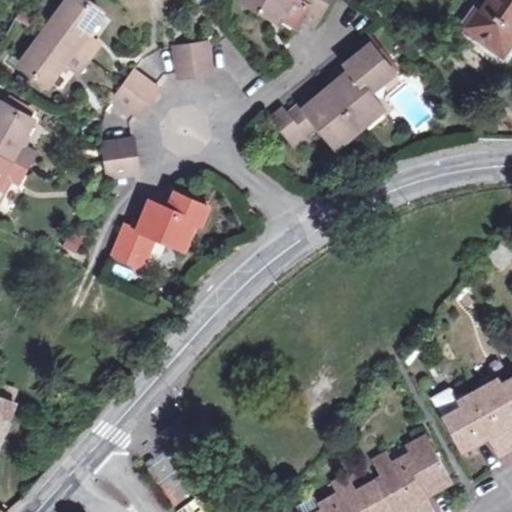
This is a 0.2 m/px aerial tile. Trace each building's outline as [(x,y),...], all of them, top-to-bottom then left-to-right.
[(71,0),(50,27),(92,60),(102,47),(85,33),(101,12),(85,0),(71,0)] [(311,27),(316,19),(327,0),(244,0),(242,4),(269,19),(280,0),(289,0),(303,7),(296,19),(311,27)] [(511,0),(482,0),(466,23),(501,47),(511,32),(511,0)] [(92,60),(50,27),(20,66),(45,84),(64,61),(81,74),(92,60)] [(355,71),(332,89),(360,126),(384,107),(367,84),(378,75),(383,81),(396,71),(371,39),(358,49),(363,55),(350,65),(355,71)] [(206,46),(191,48),(196,80),(211,77),(206,46)] [(196,80),(191,48),(176,50),(181,83),(196,80)] [(133,75),(125,86),(151,106),(159,96),(133,75)] [(140,120),(151,106),(125,86),(114,100),(140,120)] [(335,144),(360,126),(332,89),(308,107),(303,101),(291,110),(286,104),(272,114),(298,147),(311,137),(306,131),(318,122),(335,144)] [(0,115),(0,156),(26,173),(34,160),(17,149),(32,126),(5,107),(0,115)] [(102,147),(105,164),(136,158),(134,141),(102,147)] [(17,188),(26,173),(0,156),(0,178),(17,188)] [(138,174),(136,158),(105,164),(107,178),(138,174)] [(155,206),(143,234),(129,228),(114,262),(145,274),(159,241),(183,251),(195,224),(206,228),(212,211),(182,199),(175,216),(155,206)] [(511,378),(501,385),(498,379),(458,401),(462,407),(440,420),(461,456),(487,442),(494,454),(511,443),(511,432),(510,428),(511,427),(511,378)] [(0,448),(19,405),(0,397),(0,448)] [(182,415),(161,430),(170,442),(191,427),(182,415)] [(318,504),(321,510),(318,511),(427,511),(421,499),(450,482),(431,448),(415,457),(412,451),(396,459),(390,449),(372,459),(381,474),(355,490),(346,475),(331,483),(336,492),(318,504)] [(203,511),(195,498),(172,511),(173,511),(203,511)]
